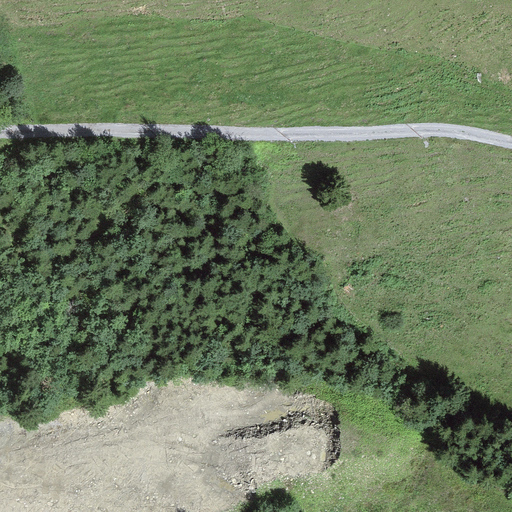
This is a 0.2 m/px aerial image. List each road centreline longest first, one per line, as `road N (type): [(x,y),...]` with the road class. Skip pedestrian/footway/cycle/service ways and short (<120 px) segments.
road 1 (track): [(0,128),(433,128),(511,142)]
road 2 (track): [(0,439),(119,421),(195,437),(365,430)]
